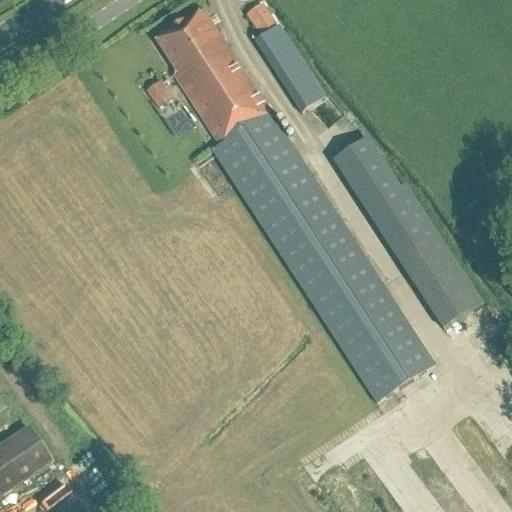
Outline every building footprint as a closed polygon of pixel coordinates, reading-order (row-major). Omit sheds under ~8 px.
[(435,369),(264,106),(204,13),(156,44),(177,76),(174,78),(220,150),(213,155),(378,407),(435,369)] [(303,117),(327,102),(280,31),(256,46),(303,117)] [(159,87),(153,91),(146,96),(158,114),(172,104),(159,87)] [(332,156),(359,133),(344,115),(317,137),(332,156)] [(196,142),(185,147),(192,161),(203,156),(196,142)] [(483,308),(405,190),(400,193),(368,144),(334,166),(444,333),(483,308)] [(0,450),(0,499),(51,466),(28,432),(0,450)]
